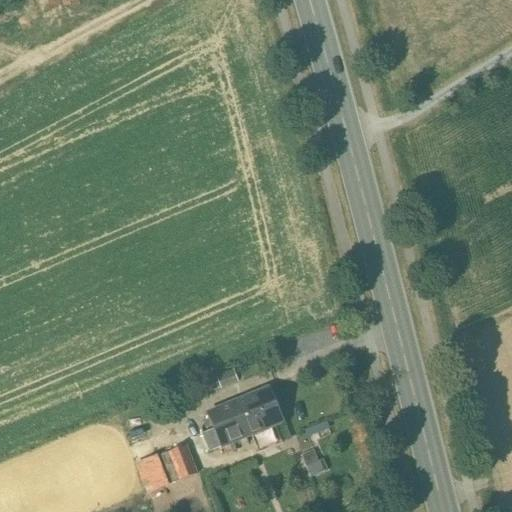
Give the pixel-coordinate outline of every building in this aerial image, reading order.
[(270,390),(208,415),(214,431),(221,447),(283,422),(270,390)] [(214,431),(203,435),(210,452),(221,447),(214,431)] [(186,447),(154,459),(165,487),(197,475),(186,447)] [(318,462),(313,451),(302,456),(311,478),(327,471),(323,461),(318,462)] [(154,459),(139,465),(150,493),(165,487),(154,459)]
